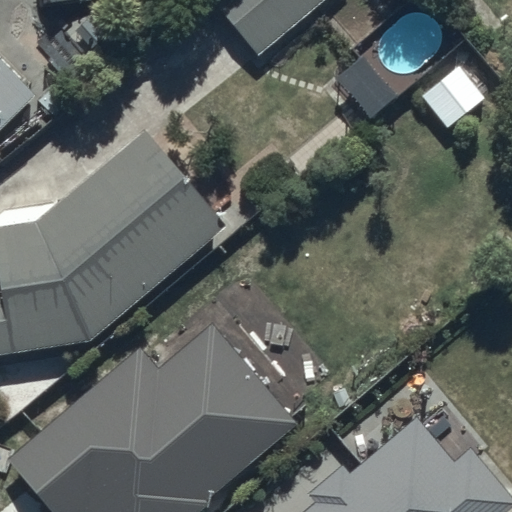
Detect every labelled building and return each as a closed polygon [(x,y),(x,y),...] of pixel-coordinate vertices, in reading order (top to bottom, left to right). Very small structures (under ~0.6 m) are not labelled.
[(211,0),(257,55),(322,0),(211,0)] [(0,126),(33,95),(0,61),(0,126)] [(446,128),(483,97),(456,64),(419,96),(446,128)] [(0,353),(86,341),(224,226),(143,129),(32,221),(0,225),(0,353)] [(192,511),(295,424),(289,417),(304,404),(212,298),(146,356),(135,343),(5,456),(52,511),(192,511)] [(299,511),(501,511),(511,503),(511,498),(467,446),(452,460),(413,414),(345,471),(339,464),(306,493),(312,501),(299,511)]
